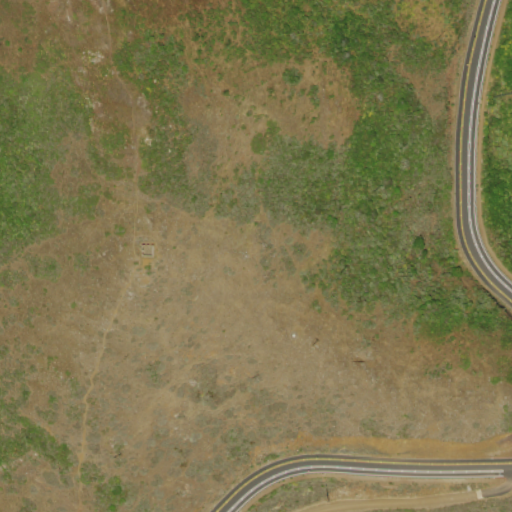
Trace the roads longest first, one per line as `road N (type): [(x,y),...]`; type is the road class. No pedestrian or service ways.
road 1 (residential): [(229,511),(273,473),(311,463),(511,467),(492,273),(466,209),(471,89),(491,0)]
road 2 (track): [(511,473),(507,486),(476,493),(319,511)]
